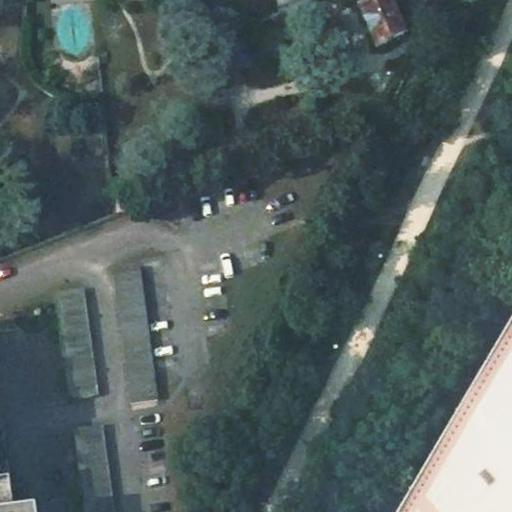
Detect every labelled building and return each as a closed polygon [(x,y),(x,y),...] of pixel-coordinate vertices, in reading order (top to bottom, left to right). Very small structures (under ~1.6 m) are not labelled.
[(365,0),(369,8),(358,13),(373,51),(399,39),(384,0),(365,0)] [(225,176),(244,168),(241,140),(221,142),(225,176)] [(156,408),(133,278),(106,282),(128,413),(156,408)] [(93,398),(76,294),(49,299),(65,402),(93,398)] [(511,511),(511,310),(392,511),(511,511)] [(111,511),(98,427),(70,431),(83,511),(111,511)] [(9,511),(0,440),(0,511),(9,511)]
